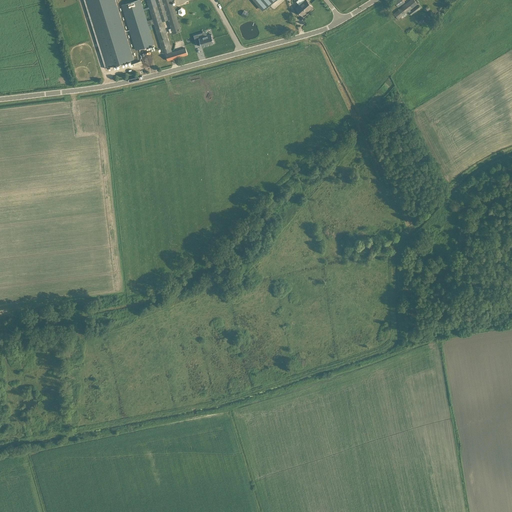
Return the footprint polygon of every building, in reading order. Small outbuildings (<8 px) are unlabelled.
[(84,0),(105,67),(106,66),(107,67),(134,59),(133,57),(133,56),(132,54),(132,53),(131,51),(131,50),(130,48),(130,47),(129,45),(129,44),(128,42),(128,41),(127,39),(128,39),(127,38),(126,36),(127,36),(126,35),(125,33),(126,33),(126,32),(125,32),(125,30),(124,30),(124,27),(124,26),(123,27),(123,24),(122,21),(121,18),(120,15),(119,12),(118,9),(117,6),(116,3),(115,0),(116,0),(115,0),(84,0)] [(146,0),(152,19),(147,20),(143,7),(124,13),(136,50),(139,49),(149,46),(154,44),(149,26),(154,24),(163,54),(165,53),(172,51),(169,42),(168,40),(166,34),(166,33),(163,21),(168,20),(170,28),(172,32),(172,34),(181,31),(175,9),(172,0),(171,0),(146,0)] [(273,0),(254,0),(263,9),(273,0)] [(313,7),(306,0),(304,0),(296,8),(302,16),(313,7)] [(410,9),(418,3),(419,2),(417,0),(416,1),(414,0),(410,0),(394,13),(398,19),(403,15),(404,17),(406,14),(405,13),(408,11),(409,12),(411,11),(410,9)] [(409,12),(411,15),(420,7),(418,5),(409,12)] [(194,36),(197,45),(201,44),(202,47),(214,43),(211,34),(199,38),(198,35),(194,36)] [(165,54),(168,61),(187,54),(185,48),(165,54)]
